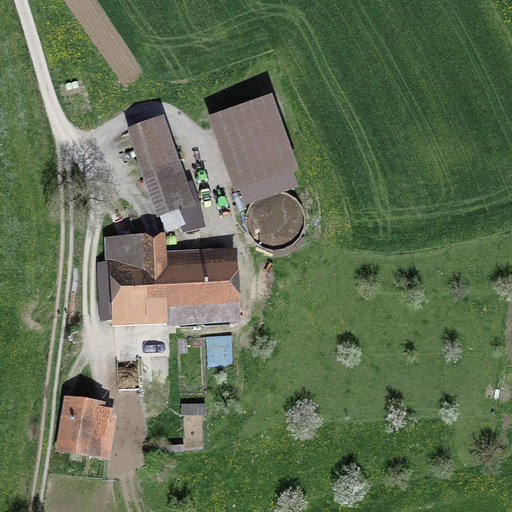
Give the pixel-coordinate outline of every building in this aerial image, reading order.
[(248,182),(286,169),(265,107),(227,120),(248,182)] [(132,132),(160,214),(184,205),(156,124),(132,132)] [(254,210),(251,223),(254,236),(262,247),(274,252),(287,253),(299,247),(308,237),(311,224),(308,211),(300,201),(288,195),(275,194),(263,200),(254,210)] [(98,269),(99,318),(227,315),(226,266),(163,268),(163,245),(145,245),(145,241),(111,242),(111,269),(98,269)] [(65,406),(56,447),(105,455),(110,424),(106,424),(108,413),(65,406)]
